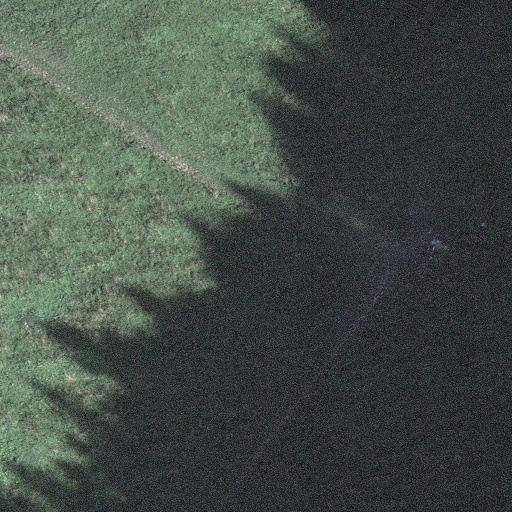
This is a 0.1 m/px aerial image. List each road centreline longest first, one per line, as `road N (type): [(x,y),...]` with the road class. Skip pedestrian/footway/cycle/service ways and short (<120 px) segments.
road 1 (track): [(214,511),(391,260),(487,0)]
road 2 (track): [(0,53),(391,260)]
